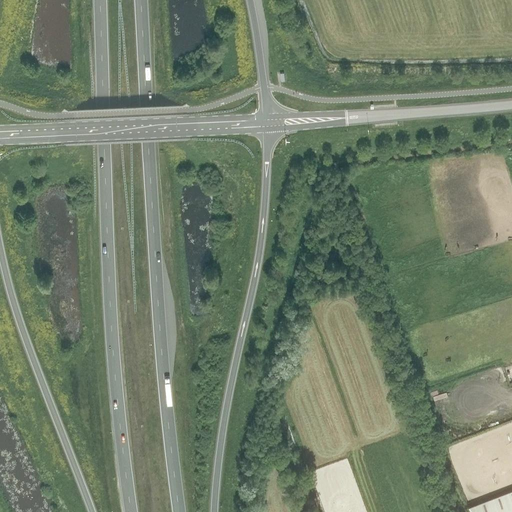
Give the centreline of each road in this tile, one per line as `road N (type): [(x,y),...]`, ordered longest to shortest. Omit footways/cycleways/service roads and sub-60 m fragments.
road 1 (trunk): [(180,511),(161,355),(140,0)]
road 2 (trunk): [(98,0),(112,352),(130,511)]
road 3 (trunk): [(214,511),(265,214),(268,130)]
road 4 (trunk): [(0,250),(92,511)]
road 5 (secondary): [(0,142),(268,130)]
road 6 (secondary): [(267,117),(0,129)]
road 7 (secondary): [(347,118),(511,106)]
